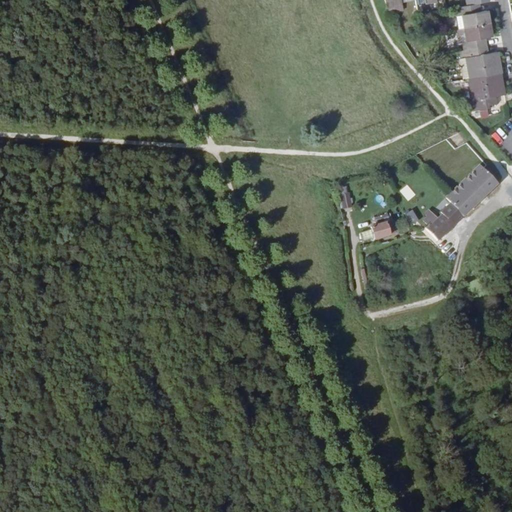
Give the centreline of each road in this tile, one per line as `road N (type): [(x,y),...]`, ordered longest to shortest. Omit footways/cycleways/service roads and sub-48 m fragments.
road 1 (track): [(0,139),(341,155),(382,145),(445,112),(391,49),(368,0)]
road 2 (track): [(371,511),(150,0)]
road 3 (track): [(460,229),(443,291),(367,318),(418,511)]
